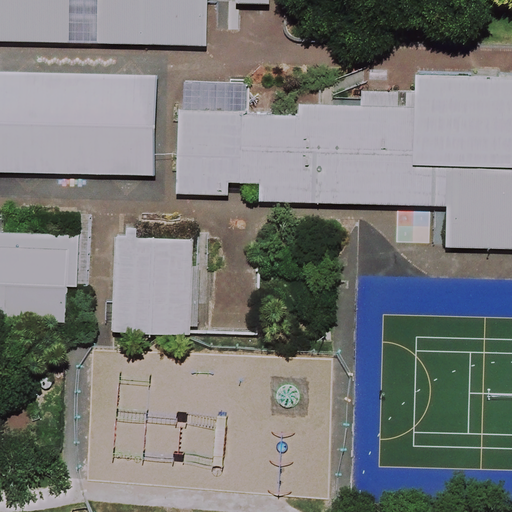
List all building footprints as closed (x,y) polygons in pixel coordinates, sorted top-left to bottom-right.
[(238,0),(0,0),(0,39),(61,41),(61,0),(127,0),(127,42),(238,43),(238,0)] [(157,75),(0,72),(0,173),(156,175),(157,75)] [(511,85),(426,84),(425,109),(182,106),(180,196),(456,200),(455,255),(511,255),(511,85)] [(206,221),(116,220),(115,322),(204,324),(206,221)] [(95,223),(0,221),(0,322),(94,324),(95,223)] [(324,497),(331,370),(96,356),(89,484),(324,497)]
